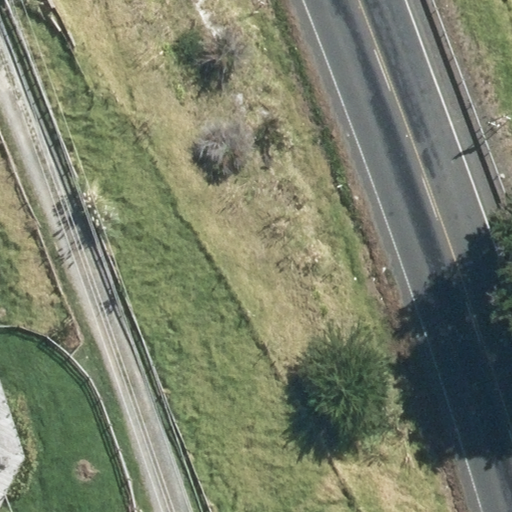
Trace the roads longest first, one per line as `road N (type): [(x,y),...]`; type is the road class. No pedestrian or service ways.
road 1 (secondary): [(511,442),(429,193),(353,0)]
road 2 (unknown): [(0,83),(118,380),(146,511)]
